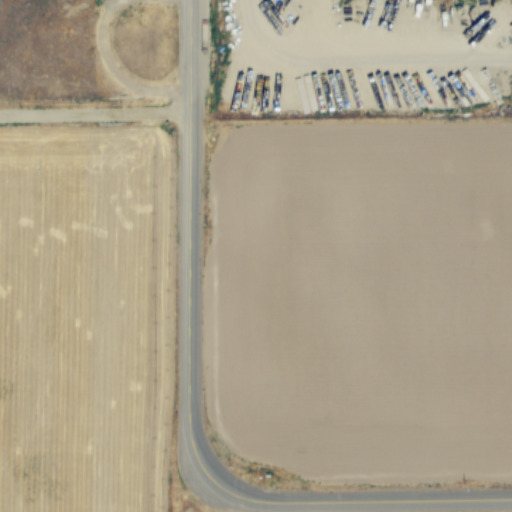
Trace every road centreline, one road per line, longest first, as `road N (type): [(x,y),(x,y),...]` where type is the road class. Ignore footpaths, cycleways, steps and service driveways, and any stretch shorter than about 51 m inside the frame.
road 1 (residential): [(189,0),(188,416),(195,455)]
road 2 (residential): [(195,455),(217,487),(259,500),(511,500)]
